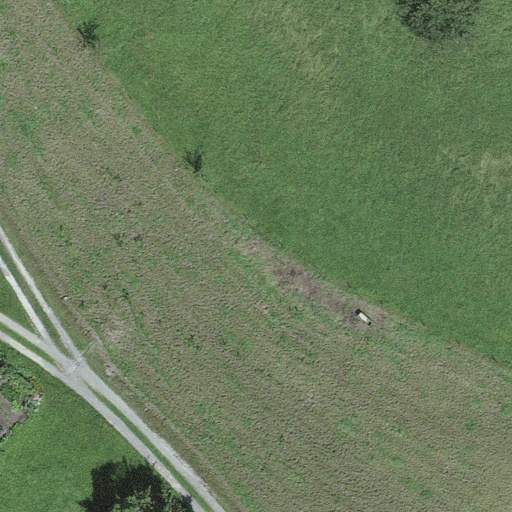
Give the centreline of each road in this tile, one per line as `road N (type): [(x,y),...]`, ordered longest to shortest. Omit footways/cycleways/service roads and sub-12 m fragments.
road 1 (track): [(0,239),(130,428),(206,511)]
road 2 (track): [(130,428),(0,333)]
